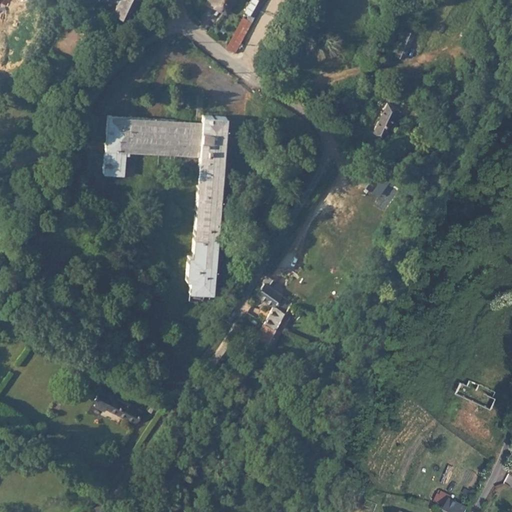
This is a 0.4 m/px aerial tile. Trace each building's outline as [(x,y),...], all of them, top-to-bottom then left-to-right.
[(98,0),(98,2),(109,8),(113,0),(98,0)] [(119,0),(119,1),(113,16),(129,22),(136,8),(138,9),(142,1),(139,0),(119,0)] [(231,0),(208,0),(205,6),(225,15),(231,0)] [(228,48),(235,52),(261,4),(255,0),(251,0),(244,13),(249,16),(246,21),(243,20),(228,48)] [(73,51),(81,55),(83,52),(87,54),(96,39),(84,32),(73,51)] [(413,36),(406,33),(397,55),(403,58),(413,36)] [(74,66),(81,70),(89,55),(87,54),(83,52),(74,66)] [(76,78),(81,70),(74,66),(72,65),(67,73),(76,78)] [(385,134),(390,137),(402,107),(391,102),(377,135),(383,137),(385,134)] [(191,282),(190,293),(204,294),(213,295),(227,118),(204,116),(204,124),(110,115),(105,174),(125,175),(127,151),(201,157),(194,245),(190,245),(187,281),(191,282)] [(379,178),(365,161),(353,170),(367,188),(379,178)] [(264,283),(256,294),(274,308),(275,308),(277,304),(285,309),(292,295),(268,277),(264,283)] [(204,294),(190,293),(189,301),(203,303),(204,294)] [(274,308),(265,325),(282,332),(290,316),(286,314),(275,308),(274,308)] [(243,328),(237,324),(227,338),(228,338),(209,364),(217,370),(236,343),(234,341),(243,328)] [(282,332),(265,325),(256,341),(273,350),(282,332)] [(280,368),(267,360),(256,377),(262,381),(272,366),(279,371),(280,368)] [(147,374),(143,370),(142,369),(135,376),(147,387),(154,380),(147,374)] [(468,387),(462,384),(457,395),(491,411),(496,400),(494,399),(477,391),(479,387),(480,386),(470,381),(468,387)] [(104,411),(106,408),(135,424),(136,422),(139,417),(141,413),(112,397),(114,393),(102,387),(94,402),(96,403),(95,406),(104,411)] [(479,387),(477,391),(494,399),(496,395),(479,387)] [(149,413),(153,415),(157,409),(153,406),(149,413)] [(145,461),(136,476),(140,478),(143,480),(152,466),(145,461)] [(436,504),(445,508),(449,500),(451,495),(442,491),(440,495),(436,504)] [(432,502),(436,504),(440,495),(436,493),(432,502)] [(443,511),(466,511),(468,508),(449,500),(445,508),(443,511)]
